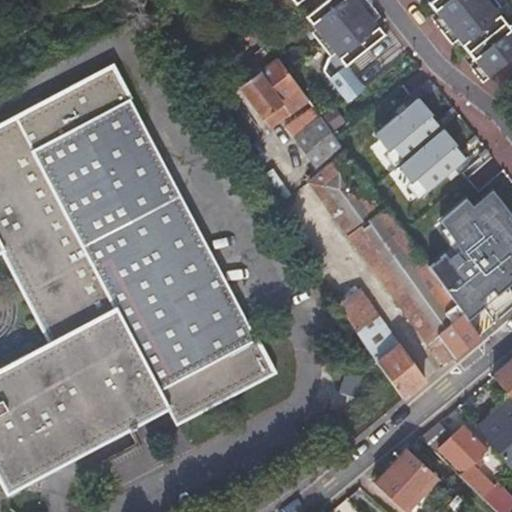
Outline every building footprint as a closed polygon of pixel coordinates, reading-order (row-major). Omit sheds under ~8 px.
[(325,42),(369,6),(364,0),(326,0),(305,18),(325,42)] [(433,21),(442,33),(453,24),(482,0),(431,0),(428,3),(439,17),(433,21)] [(456,39),(468,53),(473,48),(474,48),(505,23),(486,0),(482,0),(453,24),(442,33),(450,43),(456,39)] [(378,17),(369,6),(325,42),(344,67),(383,36),(372,22),(378,17)] [(472,70),(481,82),(511,56),(511,32),(505,23),(474,48),(473,48),(468,53),(478,66),(472,70)] [(511,57),(494,73),(511,96),(511,95),(511,57)] [(267,127),(305,100),(275,59),(238,87),(267,127)] [(171,425),(268,374),(109,69),(29,110),(0,125),(0,488),(2,492),(123,429),(131,425),(163,409),(171,425)] [(274,126),(309,174),(342,151),(334,139),(332,137),(331,136),(307,102),(274,126)] [(0,117),(0,125),(29,110),(25,104),(0,117)] [(316,190),(444,365),(479,336),(342,151),(309,174),(305,177),(316,190)] [(335,305),(402,400),(424,382),(396,344),(395,345),(355,291),(335,305)] [(511,359),(493,376),(510,397),(511,398),(511,359)] [(355,397),(361,376),(345,371),(338,392),(355,397)] [(511,398),(510,397),(475,427),(510,469),(511,468),(511,398)] [(438,422),(419,437),(434,451),(437,447),(449,436),(438,422)] [(460,472),(457,474),(480,497),(491,487),(469,464),(485,450),(461,425),(449,436),(437,447),(460,472)] [(436,477),(405,448),(373,484),(404,511),(417,511),(425,504),(423,502),(426,499),(425,498),(420,493),(436,477)] [(444,484),(436,477),(420,493),(425,498),(427,495),(431,498),(444,484)] [(459,511),(467,504),(456,495),(441,511),(459,511)]
